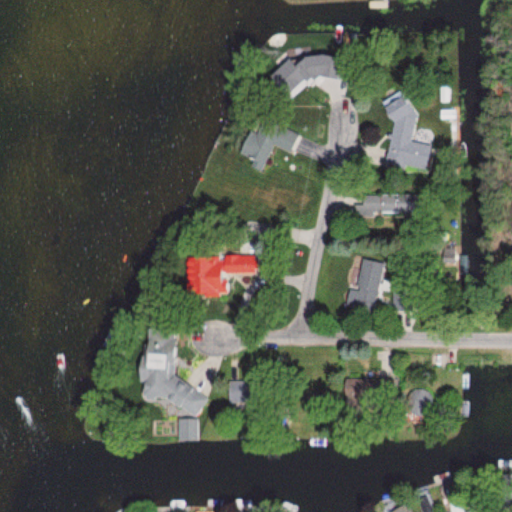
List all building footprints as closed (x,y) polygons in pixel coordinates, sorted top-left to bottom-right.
[(282,96),(308,75),(315,83),(336,66),(323,49),(298,70),(287,57),(265,75),(282,96)] [(426,173),(431,145),(412,142),(419,106),(385,100),(382,119),(393,121),(385,165),(426,173)] [(364,194),(363,216),(409,216),(409,195),(364,194)] [(356,286),(377,293),(386,265),(365,258),(356,286)] [(172,379),(173,345),(162,340),(145,339),(139,354),(137,394),(154,401),(164,402),(198,417),(208,395),(172,379)]
